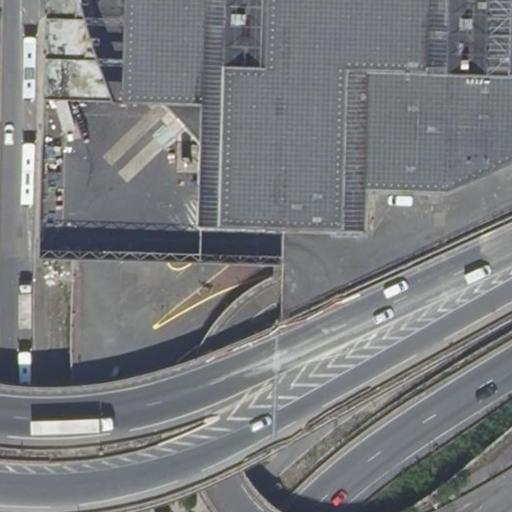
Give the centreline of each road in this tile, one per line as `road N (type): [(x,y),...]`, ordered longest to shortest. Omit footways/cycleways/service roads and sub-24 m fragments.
road 1 (motorway): [(0,487),(149,478),(303,408),(511,293)]
road 2 (motorway): [(0,415),(66,416),(186,395),(511,251)]
road 3 (trunk): [(17,511),(6,293),(10,0)]
road 4 (motorway): [(308,511),(459,398),(511,368)]
